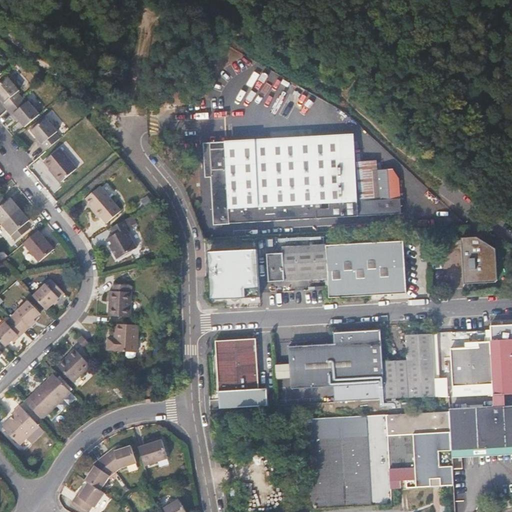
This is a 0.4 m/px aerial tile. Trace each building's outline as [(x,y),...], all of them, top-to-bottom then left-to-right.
[(0,99),(0,100),(9,111),(25,98),(20,93),(22,91),(11,78),(0,87),(0,95),(2,98),(0,99)] [(25,98),(9,111),(18,123),(21,120),(27,128),(42,115),(31,101),(29,103),(25,98)] [(52,147),(62,139),(58,134),(59,132),(48,118),(33,131),(39,139),(37,141),(47,152),(52,147)] [(212,148),(216,223),(399,213),(398,177),(393,168),(379,168),(378,160),(356,161),(355,141),(212,148)] [(60,150),(44,164),(61,184),(77,171),(60,150)] [(96,211),(93,214),(99,221),(101,219),(106,226),(121,213),(100,188),(86,201),(92,208),(96,211)] [(0,223),(2,226),(20,211),(10,200),(5,204),(1,199),(0,199),(0,223)] [(30,223),(20,211),(2,226),(16,242),(29,231),(25,226),(30,223)] [(129,229),(125,222),(109,230),(113,238),(106,242),(117,261),(136,251),(125,231),(129,229)] [(55,251),(39,232),(24,244),(40,263),(55,251)] [(461,238),(461,240),(451,241),(451,248),(461,248),(462,270),(462,272),(463,284),(493,282),(496,280),(495,250),(477,237),(461,238)] [(375,242),(379,294),(406,293),(404,240),(375,242)] [(375,242),(326,244),(327,277),(328,288),(329,296),(379,294),(375,242)] [(327,277),(326,244),(265,247),(267,279),(327,277)] [(239,296),(245,295),(244,286),(259,285),(257,248),(210,250),(213,296),(232,295),(232,297),(232,298),(233,299),(234,300),(236,300),(237,300),(238,299),(239,297),(239,296)] [(33,296),(47,311),(60,299),(56,295),(61,291),(47,277),(42,281),(45,285),(33,296)] [(245,295),(259,294),(259,291),(259,285),(244,286),(245,295)] [(109,318),(130,319),(131,294),(128,295),(128,287),(114,287),(114,293),(110,293),(109,318)] [(12,320),(24,333),(35,323),(34,321),(40,315),(28,302),(16,313),(17,315),(12,320)] [(0,328),(0,341),(5,347),(12,342),(13,344),(24,333),(12,320),(6,325),(4,324),(0,328)] [(115,351),(115,353),(137,354),(138,327),(116,325),(116,340),(109,340),(108,351),(115,351)] [(511,326),(489,327),(490,331),(493,392),(511,391),(511,326)] [(383,399),(381,361),(380,330),(376,330),(349,331),(349,330),(341,331),(341,332),(334,332),(334,342),(331,342),(333,385),(333,401),(383,399)] [(432,383),(430,333),(404,334),(406,359),(407,384),(432,383)] [(214,339),(216,389),(254,387),(256,387),(254,337),(214,339)] [(78,343),(84,349),(89,345),(83,338),(78,343)] [(333,385),(331,342),(311,343),(287,344),(288,362),(289,377),(289,387),(333,385)] [(479,388),(491,388),(489,342),(476,343),(476,348),(449,349),(452,387),(479,385),(479,388)] [(69,357),(70,358),(60,368),(74,384),(90,367),(75,352),(69,357)] [(407,384),(406,359),(381,361),(383,399),(408,398),(407,384)] [(288,362),(271,362),(272,378),(289,377),(288,362)] [(50,382),(32,399),(47,415),(65,398),(50,382)] [(433,397),(432,383),(407,384),(408,398),(433,397)] [(254,387),(216,389),(216,398),(254,396),(254,387)] [(19,443),(43,421),(26,403),(19,410),(21,411),(4,428),(19,443)] [(511,408),(492,409),(447,411),(447,415),(449,451),(494,449),(511,447),(511,408)] [(3,426),(4,428),(21,411),(19,410),(3,426)] [(306,432),(308,470),(310,511),(391,507),(391,491),(401,491),(401,483),(416,483),(416,490),(450,489),(449,451),(447,415),(306,422),(306,432)] [(139,449),(145,468),(168,461),(162,442),(139,449)] [(116,448),(104,457),(116,473),(122,468),(136,464),(131,446),(122,450),(121,446),(116,448)] [(116,473),(104,457),(94,465),(89,470),(91,473),(86,480),(88,482),(101,491),(110,477),(116,473)] [(101,491),(88,482),(82,490),(81,489),(72,501),(90,511),(92,508),(95,509),(105,494),(101,491)] [(185,511),(178,500),(163,508),(164,511),(162,511),(185,511)]
